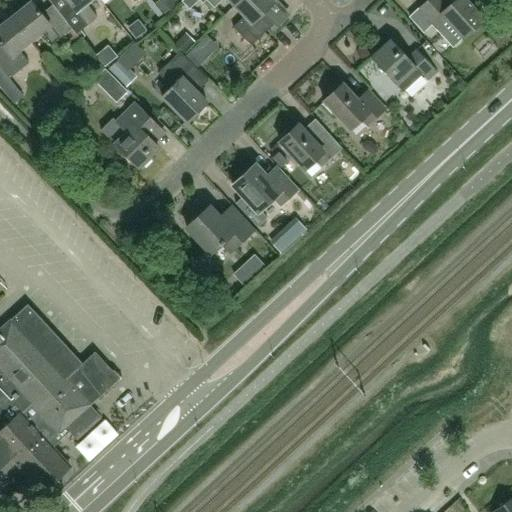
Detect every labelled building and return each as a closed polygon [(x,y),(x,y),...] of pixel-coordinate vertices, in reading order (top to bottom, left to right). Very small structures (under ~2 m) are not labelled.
[(98,18),(87,4),(92,0),(66,0),(69,3),(59,12),(73,30),(73,29),(77,35),(98,18)] [(274,3),(271,0),(241,0),(235,7),(245,17),(233,28),(251,46),(272,25),(262,15),(274,3)] [(336,0),(334,2),(347,13),(358,0),(336,0)] [(428,0),(418,9),(432,24),(436,29),(445,21),(461,38),(462,39),(484,19),(466,0),(454,0),(452,3),(449,0),(428,0)] [(32,2),(12,18),(32,41),(42,33),(53,46),(73,30),(59,12),(53,5),(41,14),(32,2)] [(0,28),(0,66),(10,79),(30,63),(20,51),(32,41),(12,18),(0,28)] [(110,62),(122,74),(147,50),(135,37),(110,62)] [(370,59),(396,86),(396,85),(403,93),(422,75),(428,81),(437,72),(416,50),(408,58),(390,40),(370,59)] [(187,122),(206,104),(186,83),(198,72),(181,54),(159,74),(173,88),(163,97),(187,122)] [(367,124),(384,108),(367,90),(358,99),(342,83),(324,101),(350,128),(361,117),(367,124)] [(113,119),(101,131),(115,146),(138,169),(141,166),(143,168),(151,160),(149,158),(159,148),(154,143),(165,133),(160,128),(136,104),(117,123),(113,119)] [(278,142),(311,177),(342,148),(325,131),(313,142),(297,125),(278,142)] [(255,164),(233,186),(243,197),(236,203),(257,226),(267,217),(259,210),(272,198),(280,206),(297,190),(281,173),(276,168),(267,177),(255,164)] [(230,252),(253,230),(230,206),(218,217),(209,206),(186,228),(211,254),(222,243),(230,252)] [(0,468),(3,472),(15,461),(43,492),(70,467),(52,448),(70,432),(75,437),(98,416),(89,405),(105,391),(112,385),(109,382),(106,378),(112,372),(95,353),(83,364),(27,305),(0,330),(0,468)] [(511,511),(511,498),(493,511),(511,511)]
